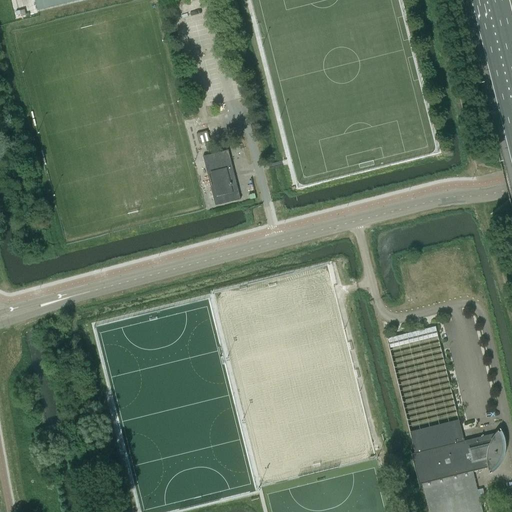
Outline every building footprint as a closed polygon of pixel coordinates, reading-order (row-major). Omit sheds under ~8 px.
[(34,0),(37,10),(77,0),(34,0)] [(196,134),(199,144),(209,142),(207,131),(196,134)] [(238,191),(228,150),(202,156),(215,206),(240,200),(238,191)] [(458,420),(435,326),(386,338),(409,432),(458,420)] [(463,441),(461,432),(458,420),(409,432),(415,453),(412,454),(411,451),(410,452),(419,487),(420,487),(419,484),(422,484),(429,511),(482,511),(472,471),(480,469),(480,467),(487,465),(488,471),(490,470),(491,472),(489,473),(489,474),(492,472),(494,470),(496,468),(498,466),(500,464),(501,461),(503,459),(504,456),(504,453),(505,450),(505,447),(505,444),(505,442),(504,439),(504,436),(502,433),(501,431),(500,428),(499,429),(500,431),(498,432),(497,430),(495,433),(463,441)]
